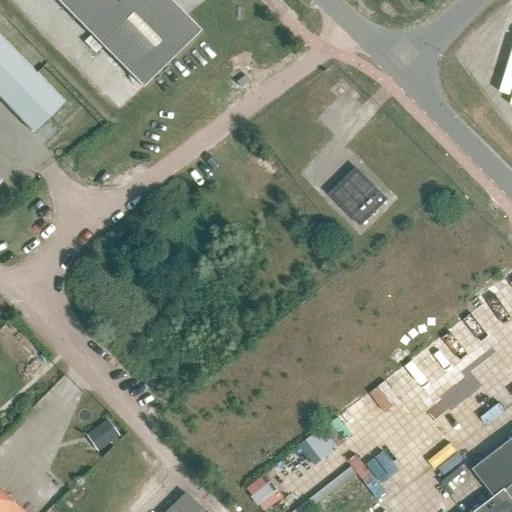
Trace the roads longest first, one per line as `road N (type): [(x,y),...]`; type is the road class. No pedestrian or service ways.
road 1 (unclassified): [(9,292),(359,24)]
road 2 (unclassified): [(184,471),(9,292)]
road 3 (tertiary): [(511,183),(400,67)]
